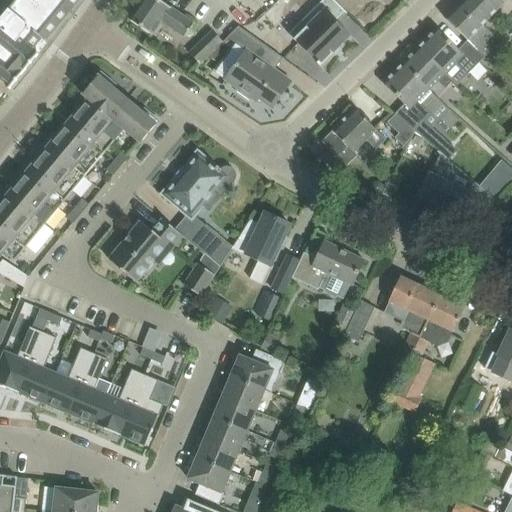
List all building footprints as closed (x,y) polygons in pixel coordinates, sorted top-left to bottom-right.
[(17,0),(8,10),(45,41),(79,0),(17,0)] [(159,0),(141,0),(128,19),(152,36),(162,22),(185,37),(194,24),(159,0)] [(277,0),(279,1),(297,12),(298,10),(308,16),(318,0),(277,0)] [(340,0),(359,19),(378,0),(340,0)] [(465,0),(446,19),(469,43),(485,58),(501,42),(494,35),(492,37),(482,26),(506,3),(502,0),(465,0)] [(321,6),(290,36),(322,68),(353,38),(321,6)] [(45,41),(8,10),(0,20),(0,81),(9,89),(38,55),(32,50),(41,39),(45,42),(45,41)] [(246,50),(236,64),(225,80),(239,90),(237,92),(250,101),(251,99),(256,102),(259,99),(272,109),(291,82),(275,70),(283,58),(239,26),(227,37),(246,50)] [(200,64),(223,42),(212,30),(189,53),(200,64)] [(469,43),(459,53),(437,30),(419,49),(445,74),(445,73),(453,81),(457,85),(475,68),(485,58),(469,43)] [(419,49),(403,65),(429,90),(439,80),(446,88),(453,81),(445,73),(445,74),(419,49)] [(403,65),(384,83),(421,121),(423,119),(433,128),(450,110),(429,90),(403,65)] [(83,95),(85,96),(112,119),(127,100),(112,88),(115,85),(101,73),(83,95)] [(125,130),(112,119),(85,96),(77,105),(78,111),(68,122),(106,153),(125,130)] [(142,113),(127,100),(112,119),(125,130),(141,143),(159,121),(145,110),(142,113)] [(354,153),(363,144),(366,140),(376,150),(386,140),(376,130),(377,130),(355,109),(322,142),(337,157),(348,147),(354,153)] [(395,114),(387,123),(399,134),(407,125),(395,114)] [(85,177),(106,153),(68,122),(59,133),(53,134),(45,144),(85,177)] [(448,142),(427,124),(418,134),(439,152),(448,142)] [(65,201),(85,177),(45,144),(37,153),(38,159),(28,170),(65,201)] [(123,151),(114,161),(121,167),(129,157),(123,151)] [(163,195),(179,207),(192,218),(217,188),(224,194),(235,182),(235,180),(236,178),(236,176),(237,176),(236,174),(236,173),(235,172),(235,171),(234,170),(233,169),(232,168),(230,167),(228,167),(227,167),(225,167),(223,168),(221,169),(220,170),(217,167),(216,168),(198,153),(185,169),(183,168),(173,180),(175,181),(163,195)] [(106,170),(113,176),(121,167),(114,161),(106,170)] [(509,185),(511,181),(511,169),(504,163),(495,173),(509,185)] [(431,173),(429,178),(420,196),(424,198),(425,202),(434,207),(438,204),(464,216),(469,206),(480,216),(467,230),(491,207),(490,206),(496,201),(472,180),(457,169),(450,181),(431,173)] [(5,191),(45,225),(65,201),(28,170),(19,181),(13,182),(5,191)] [(0,227),(7,233),(25,249),(45,225),(5,191),(0,197),(0,227)] [(83,199),(75,208),(82,214),(89,205),(83,199)] [(66,218),(73,224),(82,214),(75,208),(66,218)] [(469,231),(491,242),(496,235),(493,233),(490,231),(489,229),(489,226),(489,223),(489,220),(491,216),(495,211),(492,208),(469,231)] [(265,213),(260,224),(251,219),(233,249),(261,262),(253,279),(264,284),(280,249),(283,250),(289,238),(285,236),(290,224),(265,213)] [(172,249),(183,236),(163,219),(153,231),(141,222),(109,260),(136,282),(167,245),(172,249)] [(192,243),(205,254),(220,267),(233,247),(207,225),(192,243)] [(0,227),(0,256),(3,252),(14,261),(25,249),(7,233),(0,227)] [(304,253),(292,277),(319,290),(319,289),(324,291),(323,293),(336,299),(337,296),(343,299),(350,283),(353,285),(364,260),(325,241),(317,259),(304,253)] [(201,297),(220,267),(205,254),(184,286),(201,297)] [(283,263),(271,289),(283,295),(295,269),(283,263)] [(415,351),(441,297),(400,277),(384,313),(402,322),(400,328),(410,333),(404,346),(415,351)] [(358,287),(349,307),(356,310),(360,301),(365,290),(358,287)] [(441,297),(415,351),(423,355),(429,342),(437,346),(448,342),(465,308),(441,297)] [(224,325),(233,308),(220,301),(211,317),(224,325)] [(347,330),(344,336),(359,343),(375,308),(360,301),(356,310),(347,330)] [(40,309),(37,316),(48,321),(51,313),(40,309)] [(51,313),(48,321),(59,325),(62,318),(51,313)] [(2,319),(0,324),(0,331),(5,334),(10,323),(2,319)] [(4,352),(0,361),(0,385),(18,393),(43,332),(30,327),(17,357),(4,352)] [(91,330),(88,337),(99,342),(100,339),(102,334),(91,330)] [(494,354),(487,370),(511,381),(511,330),(498,356),(494,354)] [(102,334),(100,339),(112,343),(115,336),(104,331),(102,334)] [(43,332),(18,393),(43,403),(56,373),(44,368),(56,338),(43,332)] [(262,347),(276,356),(282,346),(277,342),(278,341),(269,335),(262,347)] [(143,347),(140,355),(151,360),(154,352),(143,347)] [(56,373),(43,403),(69,414),(94,354),(81,348),(68,378),(56,373)] [(240,356),(231,377),(271,394),(285,362),(256,350),(252,361),(240,356)] [(154,352),(151,360),(162,364),(165,357),(154,352)] [(94,354),(69,414),(94,425),(107,395),(95,389),(107,359),(94,354)] [(419,396),(435,363),(416,354),(400,387),(398,386),(391,401),(416,413),(423,398),(419,396)] [(107,395),(94,425),(120,435),(145,375),(132,369),(119,400),(107,395)] [(145,375),(120,435),(146,446),(159,416),(145,411),(158,381),(145,375)] [(231,377),(222,397),(256,412),(265,392),(271,394),(231,377)] [(467,381),(455,406),(470,413),(482,388),(467,381)] [(222,397),(214,417),(227,423),(226,425),(247,434),(256,412),(222,397)] [(292,418),(301,422),(306,408),(297,405),(292,418)] [(214,417),(205,438),(239,452),(247,434),(226,425),(227,423),(214,417)] [(302,445),(321,454),(330,434),(311,426),(302,445)] [(281,430),(274,445),(283,449),(290,434),(281,430)] [(205,438),(197,458),(230,472),(239,452),(205,438)] [(511,453),(488,443),(485,451),(495,456),(494,457),(511,465),(511,453)] [(283,449),(274,445),(270,456),(279,460),(283,449)] [(200,484),(195,495),(219,505),(224,494),(221,493),(230,472),(197,458),(188,479),(200,484)] [(386,470),(376,462),(368,471),(377,480),(386,470)] [(263,473),(258,484),(267,487),(273,474),(264,470),(263,473)] [(0,511),(13,511),(15,498),(17,477),(0,475),(0,511)] [(42,511),(53,511),(95,511),(98,493),(45,487),(42,511)] [(15,498),(13,511),(24,511),(26,499),(15,498)] [(176,507),(174,511),(220,511),(193,501),(189,511),(176,507)] [(477,511),(455,503),(451,511),(477,511)]
